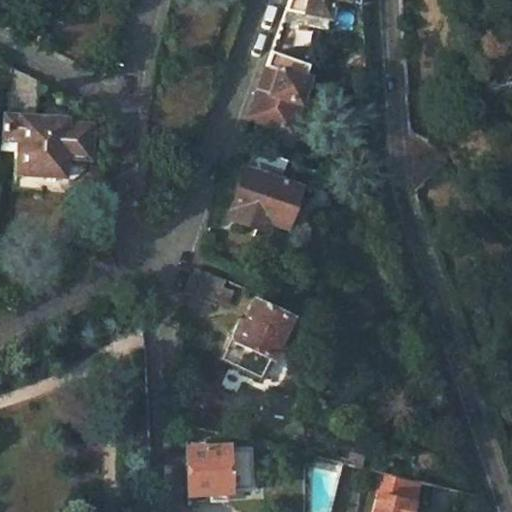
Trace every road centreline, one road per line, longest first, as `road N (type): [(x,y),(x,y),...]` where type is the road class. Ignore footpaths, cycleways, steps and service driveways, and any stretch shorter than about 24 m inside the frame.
road 1 (residential): [(499,511),(397,204),(379,0)]
road 2 (residential): [(266,0),(184,235),(158,251)]
road 3 (residential): [(158,251),(170,511)]
road 4 (residential): [(124,104),(120,160),(130,264)]
road 5 (track): [(161,329),(28,390)]
road 6 (residential): [(130,264),(0,328)]
road 7 (residential): [(124,104),(0,42)]
